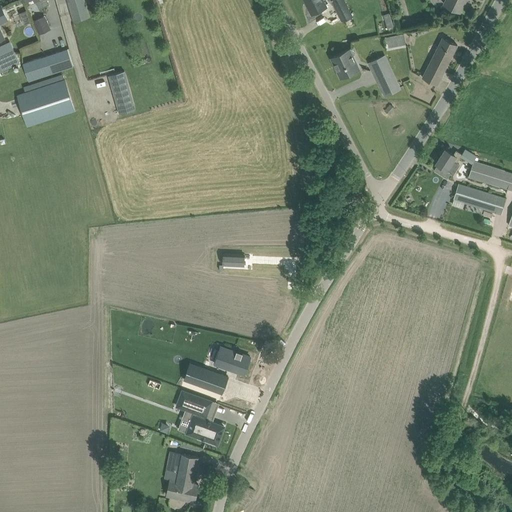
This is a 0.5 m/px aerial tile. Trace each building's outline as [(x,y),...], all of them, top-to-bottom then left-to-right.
[(88,10),(85,0),(67,0),(68,3),(72,15),(88,10)] [(304,0),(312,14),(327,6),(323,0),(304,0)] [(331,0),(342,21),(345,27),(360,20),(357,14),(353,16),(345,0),(331,0)] [(460,11),(466,0),(445,0),(444,3),(460,11)] [(1,5),(0,5),(0,40),(5,38),(0,27),(0,22),(8,19),(1,5)] [(27,10),(20,13),(24,24),(24,25),(31,22),(27,10)] [(385,21),(392,19),(390,13),(383,14),(385,21)] [(34,21),(40,33),(51,28),(45,16),(34,21)] [(397,35),(399,47),(406,46),(404,34),(397,35)] [(423,77),(437,84),(438,84),(458,45),(443,37),(423,77)] [(9,40),(0,43),(0,69),(18,62),(9,40)] [(42,57),(23,63),(29,81),(73,66),(74,66),(68,48),(42,57)] [(353,55),(355,54),(352,48),(350,49),(332,57),(335,64),(337,64),(338,67),(337,68),(341,77),(356,70),(358,69),(359,68),(359,67),(356,62),(353,55)] [(372,68),(373,69),(379,82),(385,95),(401,88),(388,60),(372,68)] [(65,69),(55,72),(58,82),(68,78),(65,69)] [(109,74),(120,113),(137,108),(125,70),(109,74)] [(17,96),(28,127),(76,111),(66,80),(17,96)] [(386,108),(392,113),(396,109),(390,104),(386,108)] [(6,119),(12,141),(19,139),(13,117),(6,119)] [(446,149),(437,163),(438,164),(434,169),(448,178),(452,172),(447,169),(453,160),(457,162),(463,153),(456,149),(454,154),(446,149)] [(511,172),(473,161),(469,176),(511,189),(511,172)] [(454,199),(461,201),(459,207),(468,210),(470,204),(502,214),(507,198),(459,183),(454,199)] [(345,203),(346,203),(354,200),(351,193),(343,197),(342,201),(345,203)] [(224,253),(223,264),(244,265),(245,254),(224,253)] [(255,265),(251,289),(269,292),(273,268),(255,265)] [(33,266),(0,271),(0,313),(40,306),(33,266)] [(265,317),(269,292),(251,289),(246,314),(265,317)] [(236,371),(239,372),(244,374),(251,356),(221,346),(220,350),(215,364),(225,367),(223,372),(234,376),(236,371)] [(183,380),(221,394),(227,377),(189,363),(183,380)] [(206,416),(212,401),(183,390),(177,406),(186,409),(178,429),(188,432),(199,436),(198,438),(215,444),(216,442),(218,443),(224,426),(213,422),(204,418),(205,415),(206,416)] [(174,480),(170,479),(167,495),(195,501),(199,484),(195,483),(200,457),(180,452),(174,480)] [(242,486),(238,501),(248,503),(252,488),(242,486)]
